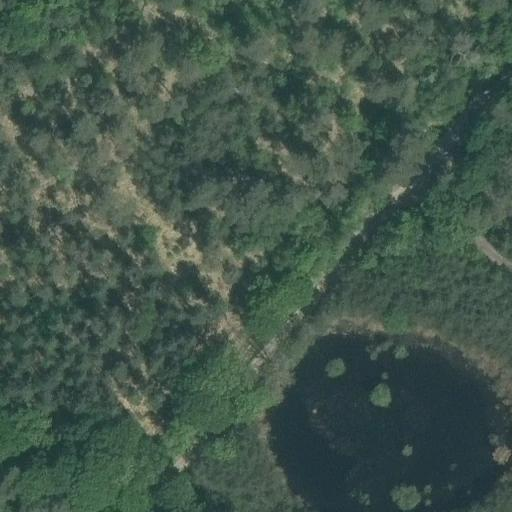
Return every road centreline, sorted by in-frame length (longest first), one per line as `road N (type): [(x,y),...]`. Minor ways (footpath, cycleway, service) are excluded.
road 1 (track): [(396,200),(141,500)]
road 2 (track): [(511,62),(396,200)]
